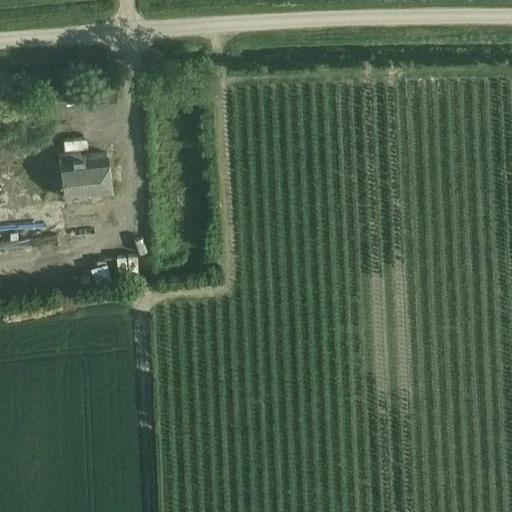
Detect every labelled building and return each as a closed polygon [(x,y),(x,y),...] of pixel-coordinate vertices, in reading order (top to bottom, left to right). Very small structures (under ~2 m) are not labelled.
[(205,70),(152,76),(155,101),(208,95),(205,70)] [(76,83),(51,84),(51,85),(43,85),(44,104),(52,103),(53,108),(78,107),(76,83)] [(58,153),(64,196),(111,191),(107,153),(80,156),(79,151),(58,153)] [(35,171),(50,169),(48,157),(34,159),(35,171)] [(146,215),(146,191),(135,191),(135,215),(146,215)] [(88,201),(62,200),(61,218),(87,220),(88,201)] [(136,222),(136,243),(144,243),(145,222),(136,222)]
